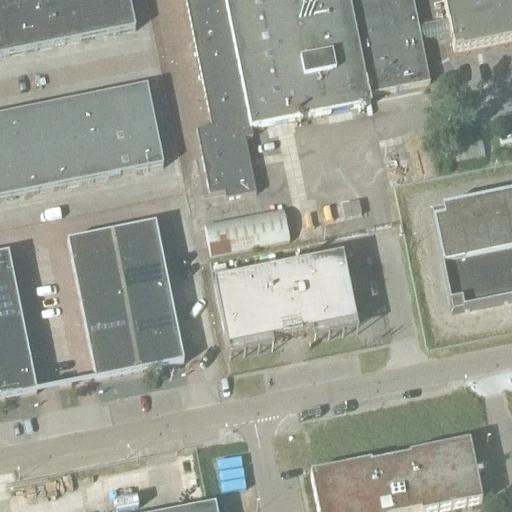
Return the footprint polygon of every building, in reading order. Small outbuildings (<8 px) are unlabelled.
[(0,0),(0,17),(16,14),(12,0),(0,0)] [(41,0),(12,0),(16,14),(43,9),(41,0)] [(41,0),(43,9),(71,3),(70,0),(41,0)] [(79,43),(106,37),(98,0),(85,0),(71,3),(79,43)] [(127,0),(98,0),(106,37),(134,32),(127,0)] [(184,0),(210,129),(195,132),(201,160),(208,197),(223,194),(225,202),(255,196),(249,167),(248,161),(244,140),(251,139),(251,138),(250,131),(257,129),(263,128),(266,127),(292,122),(301,120),(316,117),(325,115),(350,110),(369,106),(367,98),(419,87),(428,85),(420,42),(417,28),(411,0),(184,0)] [(511,0),(441,0),(446,22),(449,36),(451,43),(451,46),(453,53),(511,41),(511,0)] [(71,3),(43,9),(51,49),(79,43),(71,3)] [(24,54),(51,49),(43,9),(16,14),(24,54)] [(16,14),(0,17),(0,58),(24,54),(16,14)] [(118,95),(127,135),(154,129),(146,89),(118,95)] [(91,100),(99,140),(127,135),(118,95),(91,100)] [(63,106),(71,146),(99,140),(91,100),(63,106)] [(36,111),(44,151),(71,146),(63,106),(36,111)] [(8,117),(16,157),(44,151),(36,111),(8,117)] [(0,118),(0,160),(16,157),(8,117),(0,118)] [(154,129),(127,135),(135,174),(162,169),(154,129)] [(107,180),(135,174),(127,135),(99,140),(107,180)] [(79,186),(107,180),(99,140),(71,146),(79,186)] [(52,191),(79,186),(71,146),(44,151),(52,191)] [(24,197),(52,191),(44,151),(16,157),(24,197)] [(0,201),(24,197),(16,157),(0,160),(0,201)] [(511,197),(430,215),(451,315),(511,302),(511,197)] [(282,213),(203,228),(209,259),(288,243),(282,213)] [(110,235),(115,258),(159,249),(154,226),(110,235)] [(115,258),(110,235),(66,244),(71,267),(115,258)] [(119,280),(163,271),(159,249),(115,258),(119,280)] [(0,257),(0,281),(12,279),(7,256),(0,257)] [(115,258),(71,267),(75,289),(119,280),(115,258)] [(226,273),(210,276),(226,352),(355,326),(341,258),(227,281),(226,273)] [(124,302),(168,293),(163,271),(119,280),(124,302)] [(0,304),(16,301),(12,279),(0,281),(0,304)] [(119,280),(75,289),(80,311),(124,302),(119,280)] [(128,324),(172,315),(168,293),(124,302),(128,324)] [(16,301),(0,304),(0,327),(21,323),(16,301)] [(124,302),(80,311),(84,333),(128,324),(124,302)] [(133,346),(177,337),(172,315),(128,324),(133,346)] [(21,323),(0,327),(0,349),(25,345),(21,323)] [(128,324),(84,333),(89,355),(133,346),(128,324)] [(133,346),(138,374),(182,365),(177,337),(133,346)] [(25,345),(0,349),(0,372),(30,367),(25,345)] [(89,355),(94,383),(138,374),(133,346),(89,355)] [(30,367),(0,372),(0,402),(35,395),(30,367)] [(469,444),(309,476),(316,511),(444,511),(481,505),(469,444)]
